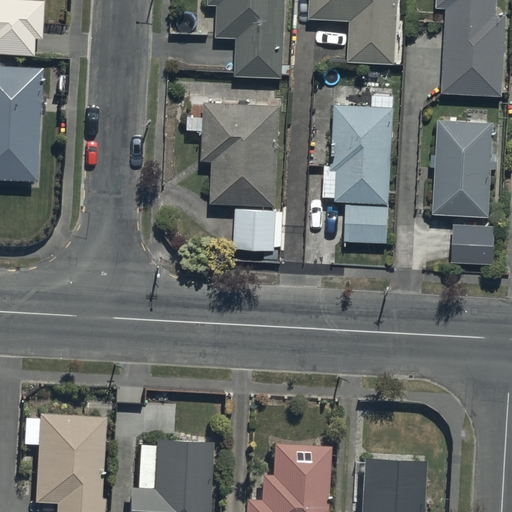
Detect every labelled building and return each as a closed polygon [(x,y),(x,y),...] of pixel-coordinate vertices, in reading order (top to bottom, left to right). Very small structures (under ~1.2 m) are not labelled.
[(0,0),(0,51),(31,52),(31,37),(39,37),(39,0),(0,0)] [(289,79),(288,0),(206,0),(206,5),(241,79),(289,79)] [(398,68),(399,0),(305,0),(305,21),(353,22),(352,67),(398,68)] [(508,0),(443,0),(439,95),(504,97),(508,0)] [(0,176),(33,178),(38,65),(0,63),(0,176)] [(280,103),(202,100),(200,161),(214,204),(275,206),(280,103)] [(393,109),(339,107),(336,204),(389,205),(393,109)] [(494,125),(441,118),(437,214),(489,219),(494,125)] [(494,221),(451,221),(451,261),(493,262),(494,221)] [(103,511),(109,421),(40,417),(33,511),(103,511)] [(211,511),(215,442),(155,439),(152,494),(133,493),(132,511),(211,511)] [(330,511),(333,451),(277,447),(244,500),(244,511),(330,511)] [(422,511),(426,462),(363,458),(359,511),(422,511)]
